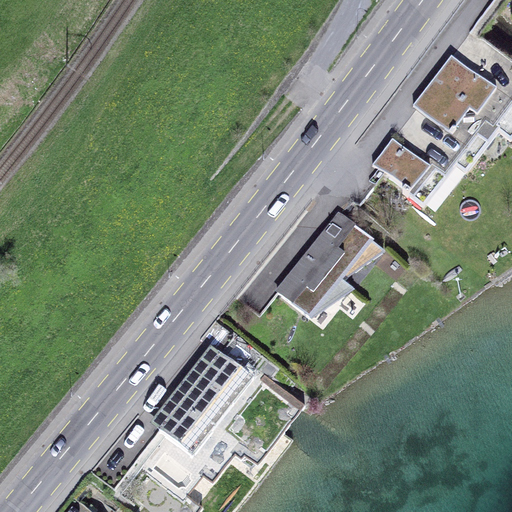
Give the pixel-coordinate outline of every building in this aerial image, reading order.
[(511,75),(475,47),(442,89),(496,132),(511,143),(511,141),(511,75)] [(465,172),(496,132),(442,89),(411,129),(457,165),(465,172)] [(423,209),(457,165),(411,129),(376,173),(423,209)] [(371,246),(339,220),(309,257),(342,283),(371,246)] [(342,283),(309,257),(279,294),(312,320),(342,283)] [(251,385),(213,355),(155,429),(193,458),(251,385)]
